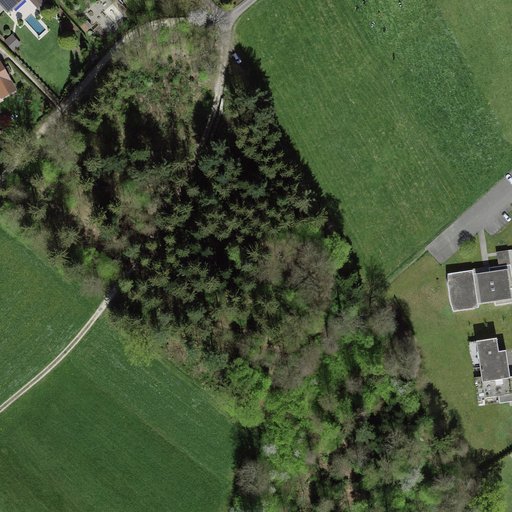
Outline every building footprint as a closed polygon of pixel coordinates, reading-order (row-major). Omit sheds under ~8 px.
[(44,0),(0,0),(0,3),(7,11),(18,0),(30,0),(37,7),(44,0)] [(14,45),(10,49),(15,55),(19,51),(14,45)] [(0,95),(1,97),(13,90),(0,66),(0,95)] [(473,274),(472,271),(447,274),(447,285),(449,302),(452,312),(478,308),(477,304),(494,302),(494,306),(511,302),(511,282),(509,265),(489,268),(489,272),(473,274)] [(498,396),(499,403),(511,401),(511,376),(502,378),(496,338),(475,341),(484,398),(498,396)]
